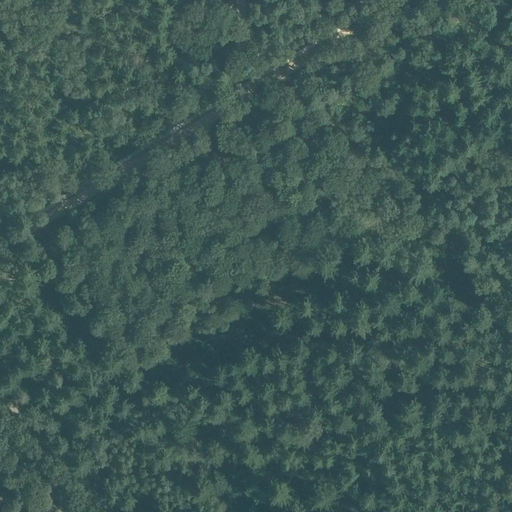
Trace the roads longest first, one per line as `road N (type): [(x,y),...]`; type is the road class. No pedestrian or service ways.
road 1 (track): [(14,236),(266,511)]
road 2 (track): [(138,158),(142,149),(0,8)]
road 3 (track): [(275,75),(138,158)]
road 4 (track): [(400,0),(275,75)]
road 5 (track): [(138,158),(25,229)]
